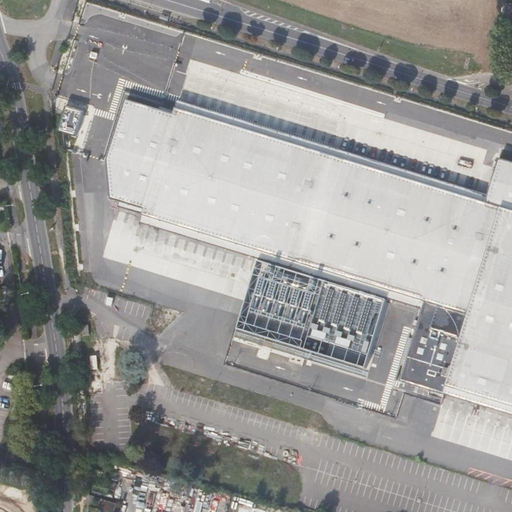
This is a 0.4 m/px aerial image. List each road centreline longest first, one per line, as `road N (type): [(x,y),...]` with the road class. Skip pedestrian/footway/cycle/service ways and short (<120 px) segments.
road 1 (unclassified): [(11,79),(54,348),(61,511)]
road 2 (tertiary): [(511,106),(169,0)]
